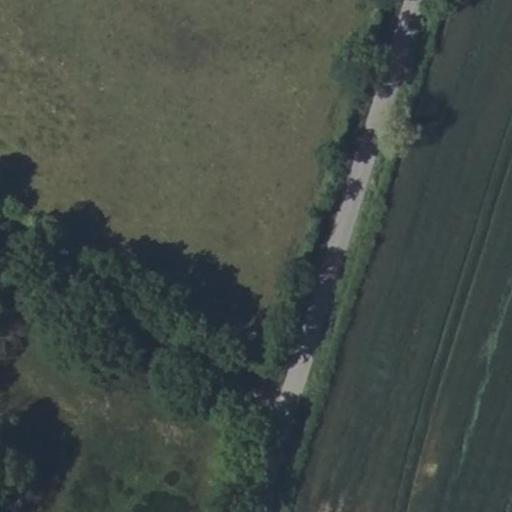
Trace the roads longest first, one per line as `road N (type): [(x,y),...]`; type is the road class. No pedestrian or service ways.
road 1 (unclassified): [(414,0),(263,511)]
road 2 (track): [(290,405),(0,233)]
